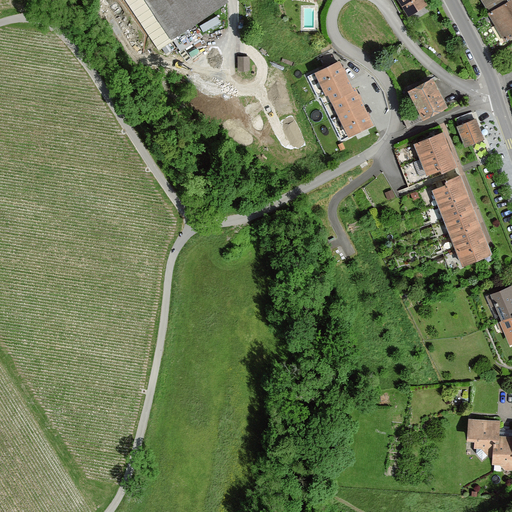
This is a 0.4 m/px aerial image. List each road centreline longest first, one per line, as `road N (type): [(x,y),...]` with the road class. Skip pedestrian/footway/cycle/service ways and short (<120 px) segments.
road 1 (track): [(0,23),(35,18),(66,37),(198,225),(266,209),(379,147)]
road 2 (track): [(198,225),(172,260),(149,398),(125,485),(109,511)]
road 3 (residential): [(379,147),(394,127),(394,94),(380,71),(337,38),(333,13),(341,0)]
road 4 (residential): [(380,0),(434,66),(497,95)]
